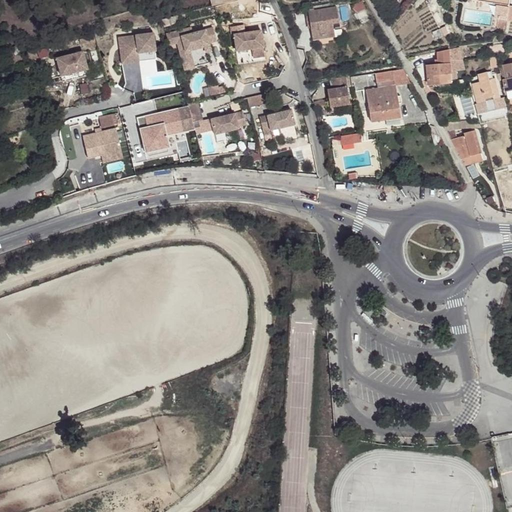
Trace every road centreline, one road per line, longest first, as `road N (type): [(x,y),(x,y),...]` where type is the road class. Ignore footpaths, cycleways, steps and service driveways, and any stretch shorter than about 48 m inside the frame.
road 1 (secondary): [(327,198),(225,181),(118,199),(65,222)]
road 2 (secondary): [(65,222),(225,195),(328,216)]
road 3 (residential): [(272,0),(327,198)]
